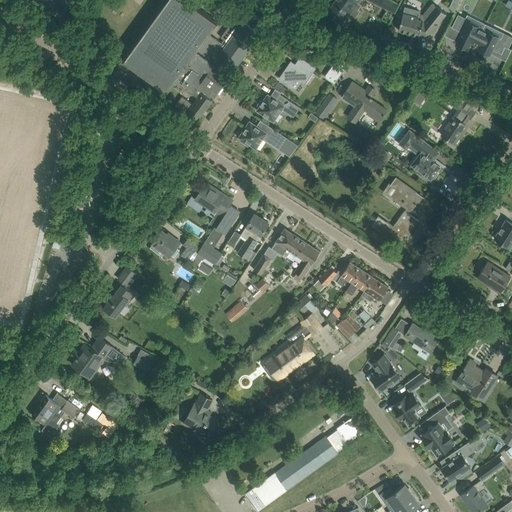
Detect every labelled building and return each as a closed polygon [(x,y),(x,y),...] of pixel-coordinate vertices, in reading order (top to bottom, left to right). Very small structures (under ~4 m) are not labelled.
[(217,22),(185,0),(167,0),(123,60),(167,92),(174,81),(198,98),(201,94),(211,101),(218,92),(219,93),(224,86),(223,85),(227,78),(229,75),(230,75),(260,34),(243,21),(241,23),(234,18),(221,37),(227,42),(225,45),(214,37),(210,42),(205,39),(217,22)] [(354,7),(359,0),(335,0),(329,9),(336,14),(332,19),(339,23),(340,22),(346,27),(353,17),(354,18),(359,11),(354,7)] [(398,5),(388,0),(369,0),(394,13),(398,5)] [(452,0),(449,8),(454,12),(459,0),(452,0)] [(404,10),(398,30),(426,38),(446,14),(437,6),(425,21),(417,19),(418,14),(419,11),(405,7),(404,10)] [(475,44),(483,29),(482,29),(468,22),(469,20),(458,14),(451,27),(462,32),(456,43),(468,49),(471,42),(475,44)] [(508,48),(511,40),(511,36),(503,33),(501,38),(490,33),(493,28),(486,24),(485,23),(482,29),(483,29),(475,44),(479,46),(478,49),(489,54),(492,49),(501,54),(505,47),(508,48)] [(296,78),(304,84),(315,68),(300,57),(295,64),(291,61),(279,78),(290,86),(296,78)] [(334,83),(345,69),(335,62),(325,76),(334,83)] [(352,82),(344,93),(358,102),(347,117),(355,122),(365,107),(381,118),(387,110),(371,99),(372,98),(371,96),(375,90),(369,86),(365,91),(352,82)] [(442,136),(446,139),(454,144),(459,137),(457,135),(465,124),(469,118),(470,119),(475,112),(471,110),(478,100),(469,94),(465,100),(463,98),(464,97),(453,90),(447,98),(454,103),(452,106),(457,110),(444,127),(446,129),(442,136)] [(328,95),(316,111),(324,117),(337,98),(330,92),(328,95)] [(197,121),(211,101),(201,94),(198,98),(193,104),(182,96),(175,105),(197,121)] [(300,107),(288,99),(280,94),(276,100),(267,94),(263,101),(262,100),(260,102),(258,103),(257,105),(257,108),(258,108),(257,110),(271,119),(276,111),(279,113),(282,109),(293,117),(300,107)] [(310,112),(308,117),(315,121),(318,117),(310,112)] [(283,143),(286,137),(261,121),(258,127),(250,122),(247,127),(246,126),(239,137),(241,139),(240,141),(248,146),(249,144),(253,147),(259,139),(261,140),(264,136),(280,147),(283,143)] [(439,152),(431,146),(409,130),(399,144),(406,149),(410,143),(421,151),(411,164),(424,174),(423,175),(428,179),(429,177),(431,179),(432,177),(433,178),(437,173),(436,172),(440,166),(432,161),(434,158),(430,154),(434,149),(438,153),(439,152)] [(286,137),(283,143),(294,150),(298,145),(286,137)] [(379,147),(374,154),(386,162),(390,155),(379,147)] [(281,166),(286,159),(281,154),(275,161),(281,166)] [(387,221),(380,231),(397,244),(398,243),(397,242),(404,232),(408,234),(418,220),(410,215),(408,213),(411,210),(416,203),(415,202),(420,195),(423,197),(424,197),(416,191),(396,177),(391,184),(398,188),(391,197),(406,208),(393,226),(387,221)] [(239,211),(229,205),(232,200),(206,182),(203,186),(202,185),(201,187),(202,188),(196,197),(193,195),(188,203),(194,206),(202,202),(216,211),(209,223),(225,233),(239,211)] [(251,250),(268,223),(254,214),(246,226),(240,235),(246,239),(237,253),(246,258),(251,250)] [(511,249),(511,223),(506,220),(494,238),(499,241),(498,243),(503,246),(504,245),(511,249)] [(292,237),(287,234),(289,232),(290,232),(285,228),(271,248),(282,255),(287,249),(297,255),(306,242),(294,234),(292,237)] [(152,244),(150,247),(161,256),(163,252),(169,257),(171,254),(176,247),(180,242),(171,236),(170,237),(162,231),(152,244)] [(194,252),(198,247),(188,239),(184,244),(194,252)] [(205,242),(197,253),(215,264),(222,254),(205,242)] [(303,277),(314,260),(320,251),(306,242),(297,255),(303,259),(294,272),(303,277)] [(251,250),(246,258),(251,261),(256,253),(251,250)] [(261,274),(271,259),(263,254),(254,269),(261,274)] [(203,261),(199,267),(209,273),(213,267),(203,261)] [(352,282),(361,269),(350,261),(342,273),(338,270),(336,273),(330,267),(314,285),(320,291),(332,278),(342,285),(347,279),(352,282)] [(493,288),(500,292),(510,276),(487,262),(477,278),(478,278),(479,277),(494,287),(493,288)] [(180,267),(177,264),(163,280),(166,283),(180,267)] [(224,264),(221,269),(227,272),(230,268),(224,264)] [(127,266),(123,270),(132,277),(136,273),(127,266)] [(364,290),(373,277),(361,269),(352,282),(346,290),(352,294),(358,286),(364,290)] [(376,302),(378,299),(379,300),(388,286),(373,277),(364,290),(365,290),(362,294),(370,300),(371,299),(376,302)] [(248,291),(254,297),(268,285),(262,278),(248,291)] [(190,284),(181,279),(178,284),(187,290),(190,284)] [(107,303),(103,308),(110,312),(112,309),(118,314),(125,304),(126,306),(135,294),(122,284),(112,296),(109,294),(104,300),(107,303)] [(272,286),(267,291),(271,295),(276,291),(272,286)] [(305,294),(297,301),(307,312),(315,304),(305,294)] [(240,300),(226,313),(232,321),(247,308),(240,300)] [(333,310),(328,318),(331,322),(338,316),(333,310)] [(360,325),(348,313),(344,318),(355,330),(360,325)] [(311,315),(301,322),(306,329),(310,334),(311,334),(320,328),(311,315)] [(364,321),(368,326),(375,320),(371,315),(364,321)] [(354,332),(347,325),(338,316),(333,322),(348,337),(354,332)] [(430,352),(439,338),(428,330),(427,332),(412,323),(404,335),(430,352)] [(384,344),(395,351),(400,344),(395,341),(401,332),(394,328),(384,344)] [(301,335),(266,361),(271,369),(270,370),(269,374),(272,378),(277,379),(278,378),(279,379),(296,366),(295,364),(313,351),(304,339),(310,334),(306,329),(299,333),(301,335)] [(126,356),(112,346),(99,337),(92,348),(87,345),(79,357),(77,356),(76,357),(78,358),(73,365),(90,377),(103,358),(106,360),(107,360),(109,361),(111,361),(115,361),(118,362),(119,363),(121,364),(126,356)] [(373,380),(372,381),(377,389),(379,388),(381,390),(389,384),(391,386),(398,380),(397,378),(400,376),(384,354),(372,363),(379,373),(372,378),(373,380)] [(148,372),(152,363),(138,355),(133,364),(148,372)] [(470,359),(459,376),(475,386),(471,391),(482,398),(497,375),(486,368),(484,371),(474,365),(475,363),(470,359)] [(429,378),(421,372),(404,384),(410,392),(429,378)] [(443,388),(438,391),(447,403),(457,396),(443,388)] [(193,406),(183,423),(192,428),(193,425),(208,434),(217,419),(205,413),(212,400),(201,394),(194,406),(193,406)] [(421,404),(413,394),(407,398),(405,396),(394,404),(396,407),(394,408),(401,418),(403,417),(408,425),(420,416),(414,409),(421,404)] [(32,414),(42,422),(45,424),(43,427),(52,434),(59,424),(57,422),(61,416),(55,412),(61,405),(46,395),(41,402),(42,403),(33,415),(32,414)] [(73,417),(79,409),(67,401),(62,408),(73,417)] [(101,410),(92,404),(83,418),(99,430),(103,424),(96,419),(101,410)] [(439,424),(447,419),(444,415),(449,412),(444,406),(428,418),(433,425),(422,434),(423,435),(421,436),(430,448),(431,447),(437,455),(453,443),(453,442),(454,441),(446,430),(444,431),(439,424)] [(484,417),(476,422),(482,431),(491,425),(484,417)] [(511,432),(509,431),(502,440),(510,446),(511,443),(511,432)] [(464,457),(475,450),(472,445),(482,438),(479,434),(448,455),(452,461),(442,467),(446,473),(445,474),(448,480),(449,478),(450,480),(470,467),(464,457)] [(326,435),(245,494),(257,511),(338,452),(326,435)] [(476,472),(482,479),(504,463),(498,456),(476,472)] [(390,510),(413,493),(409,487),(408,488),(404,484),(393,492),(389,486),(379,494),(390,510)] [(461,494),(473,511),(476,511),(487,504),(473,485),(461,494)] [(417,499),(413,493),(390,510),(391,511),(407,511),(419,504),(416,500),(417,499)] [(506,511),(511,507),(511,500),(494,511),(506,511)]
